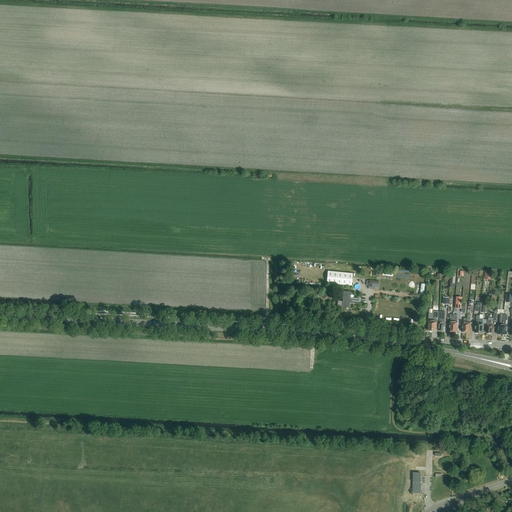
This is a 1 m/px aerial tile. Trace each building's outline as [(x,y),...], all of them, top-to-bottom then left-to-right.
[(353,273),(328,271),(326,283),(351,286),(353,273)] [(379,281),(369,280),(369,281),(367,280),(366,286),(369,286),(369,289),(375,290),(375,287),(378,287),(379,281)] [(351,292),(344,291),(342,308),(349,309),(350,303),(359,304),(359,298),(351,297),(351,292)] [(497,321),(497,314),(498,309),(496,309),(496,310),(494,310),(494,314),(492,314),(492,318),(488,318),(488,320),(487,320),(487,325),(487,324),(486,333),(492,333),(492,330),(493,330),(493,325),(491,325),(491,321),(497,321)] [(421,472),(413,472),(413,493),(420,493),(421,472)]
